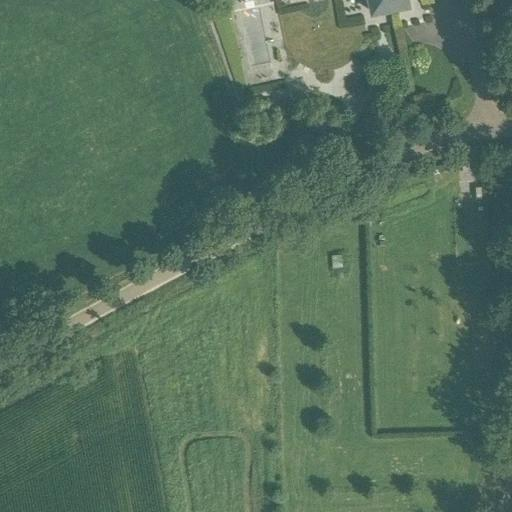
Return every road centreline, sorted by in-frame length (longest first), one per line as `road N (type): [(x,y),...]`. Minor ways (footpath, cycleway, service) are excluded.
road 1 (unclassified): [(0,360),(364,171),(487,129)]
road 2 (residential): [(487,129),(461,0)]
